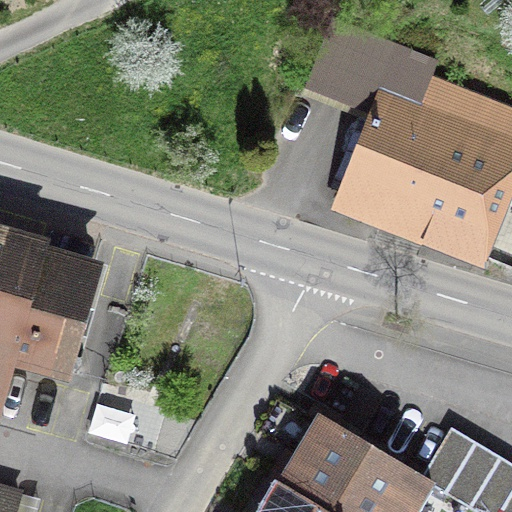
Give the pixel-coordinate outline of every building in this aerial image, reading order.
[(422,240),(469,259),(511,150),(511,114),(425,80),(431,64),(332,23),(306,89),(371,115),(335,205),(377,222),(387,198),(432,217),(422,240)] [(0,246),(0,383),(8,357),(60,372),(89,273),(0,246)] [(317,421),(276,489),(315,511),(394,511),(386,507),(403,477),(425,490),(426,487),(416,481),(317,421)] [(511,511),(511,468),(447,430),(416,481),(426,487),(467,511),(511,511)] [(315,511),(276,489),(262,511),(315,511)] [(0,511),(9,511),(14,495),(0,491),(0,511)]
